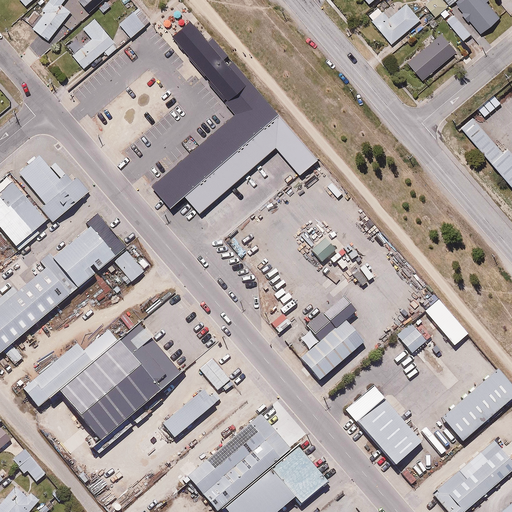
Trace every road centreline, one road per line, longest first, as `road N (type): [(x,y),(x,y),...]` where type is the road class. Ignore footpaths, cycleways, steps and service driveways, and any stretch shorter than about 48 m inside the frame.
road 1 (residential): [(46,105),(397,511)]
road 2 (tertiary): [(409,133),(294,0)]
road 3 (unknown): [(299,399),(369,339),(388,274)]
road 4 (tertiary): [(511,250),(409,133)]
road 5 (residential): [(511,46),(409,133)]
road 6 (unknown): [(321,424),(378,379),(425,401)]
